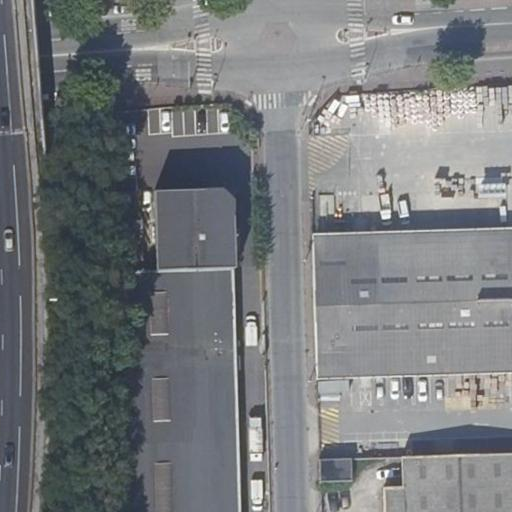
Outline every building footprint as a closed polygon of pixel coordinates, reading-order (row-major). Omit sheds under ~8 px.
[(153,195),(156,271),(234,267),(231,191),(153,195)] [(511,237),(312,242),(316,366),(511,362),(511,237)] [(119,464),(116,511),(239,511),(234,267),(156,271),(124,270),(126,359),(119,464)] [(511,511),(511,452),(402,456),(403,485),(383,486),(383,511),(511,511)] [(319,458),(319,481),(353,480),(353,457),(319,458)]
